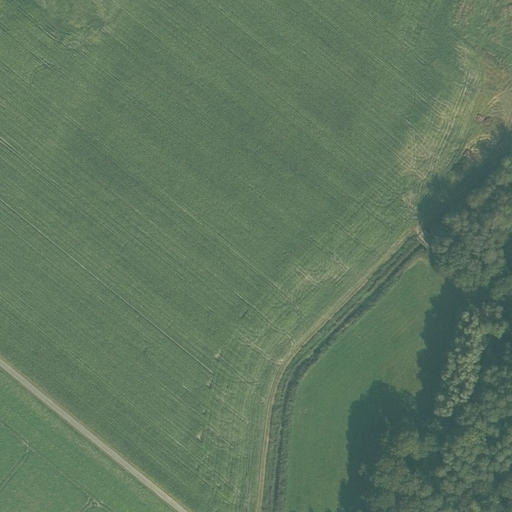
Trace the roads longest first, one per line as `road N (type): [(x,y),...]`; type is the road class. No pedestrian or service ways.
road 1 (track): [(258,511),(282,366),(500,149),(511,112)]
road 2 (track): [(181,511),(0,364)]
road 3 (track): [(511,304),(484,298),(415,230)]
